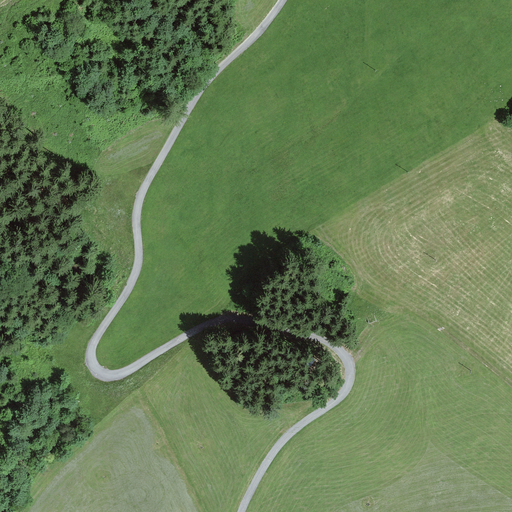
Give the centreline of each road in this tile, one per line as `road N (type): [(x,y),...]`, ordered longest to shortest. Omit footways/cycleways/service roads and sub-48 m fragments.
road 1 (unclassified): [(241,511),(294,429),(347,392),(350,373),(340,349),(230,318),(122,375),(101,375),(91,362),(93,343),(136,274),(137,209),(174,133),(210,76),(260,32),(281,0)]
road 2 (track): [(511,382),(407,303)]
